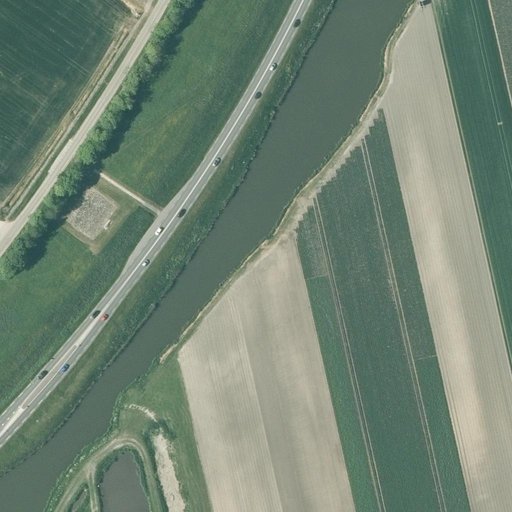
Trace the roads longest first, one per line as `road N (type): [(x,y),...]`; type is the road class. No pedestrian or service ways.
road 1 (primary): [(0,430),(129,277),(211,162),(302,0)]
road 2 (unclassified): [(0,245),(84,132),(165,0)]
